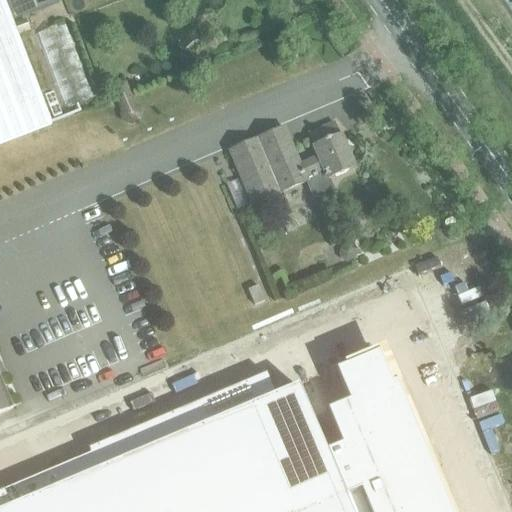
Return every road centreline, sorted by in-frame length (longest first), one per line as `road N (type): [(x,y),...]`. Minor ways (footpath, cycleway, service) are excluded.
road 1 (unknown): [(411,52),(70,200)]
road 2 (secondary): [(511,192),(374,0)]
road 3 (unknown): [(118,317),(129,346),(123,359),(50,389),(35,386),(21,359)]
road 4 (unknown): [(70,200),(118,317)]
